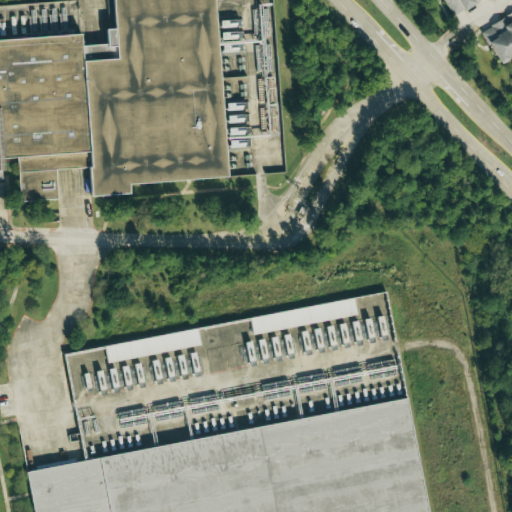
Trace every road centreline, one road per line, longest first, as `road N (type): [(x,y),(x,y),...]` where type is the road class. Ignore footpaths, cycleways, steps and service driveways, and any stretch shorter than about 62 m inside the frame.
road 1 (secondary): [(332,0),(511,195)]
road 2 (secondary): [(511,149),(373,0)]
